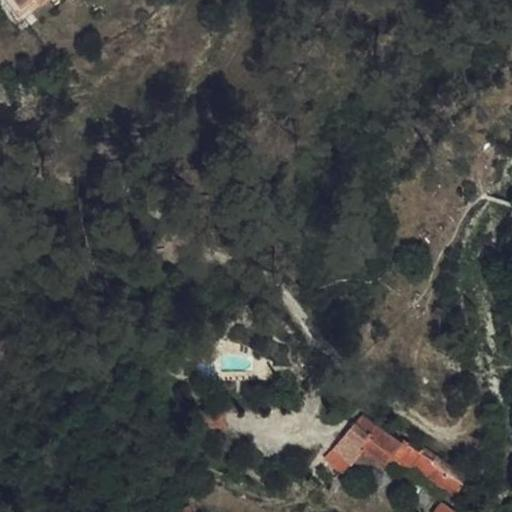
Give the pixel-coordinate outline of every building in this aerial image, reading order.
[(24,0),(16,0),(2,15),(7,19),(24,0)] [(53,0),(24,0),(7,19),(17,28),(36,7),(41,12),(53,0)] [(53,0),(41,12),(36,7),(17,28),(27,39),(66,0),(53,0)] [(198,414),(197,430),(221,429),(222,414),(198,414)] [(357,417),(331,450),(347,464),(348,463),(358,451),(367,458),(378,469),(381,464),(399,479),(405,472),(445,506),(460,489),(410,449),(404,456),(393,447),(373,429),(357,417)] [(331,450),(323,459),(340,473),(347,464),(331,450)] [(358,451),(348,463),(357,470),(367,458),(358,451)]
